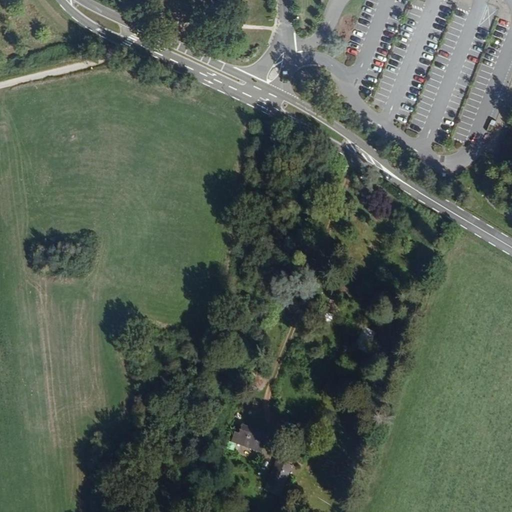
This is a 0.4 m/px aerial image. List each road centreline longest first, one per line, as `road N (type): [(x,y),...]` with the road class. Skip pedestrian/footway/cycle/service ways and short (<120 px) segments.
road 1 (tertiary): [(65,0),(104,33),(235,91)]
road 2 (tertiary): [(243,74),(89,0)]
road 3 (tertiary): [(511,248),(390,172)]
road 4 (tertiary): [(390,172),(353,134),(280,91)]
road 5 (tertiary): [(271,110),(390,172)]
road 6 (track): [(0,84),(120,49)]
